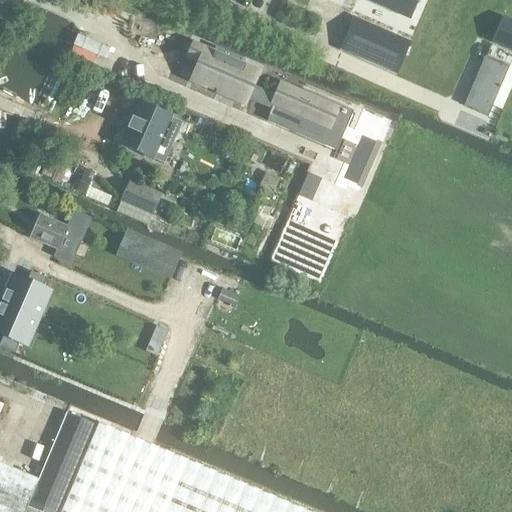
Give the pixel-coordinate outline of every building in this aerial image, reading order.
[(360,0),(404,17),(411,0),(360,0)] [(511,21),(502,17),(491,43),(511,52),(511,21)] [(354,22),(342,49),(396,72),(408,45),(354,22)] [(183,56),(182,57),(200,65),(197,71),(196,73),(193,80),(207,86),(207,85),(218,90),(216,94),(243,105),(246,99),(271,110),(269,116),(270,116),(273,111),(300,123),(298,127),(296,127),(295,128),(306,133),(306,132),(322,139),(334,112),(335,112),(337,108),(304,94),(305,93),(304,92),(303,94),(282,85),(277,97),(251,86),(252,85),(251,85),(257,72),(241,65),(243,59),(215,47),(213,52),(194,44),(190,54),(189,58),(183,56)] [(484,59),(463,106),(487,117),(508,69),(484,59)] [(128,131),(122,146),(163,164),(181,123),(140,105),(133,120),(131,119),(126,130),(128,131)] [(307,174),(298,196),(312,202),(321,180),(307,174)] [(154,214),(161,195),(131,182),(123,201),(154,214)] [(40,218),(31,240),(57,251),(55,257),(70,264),(90,220),(74,213),(67,229),(40,218)] [(128,230),(117,256),(170,278),(181,253),(128,230)] [(13,276),(1,303),(38,319),(43,321),(44,318),(44,317),(49,305),(45,303),(50,292),(43,289),(47,279),(31,273),(27,282),(13,276)] [(223,291),(219,300),(235,307),(239,297),(223,291)] [(0,335),(3,337),(0,343),(0,347),(15,353),(19,344),(30,349),(31,348),(36,335),(32,334),(38,319),(1,303),(0,306),(0,335)] [(308,511),(100,424),(98,428),(67,414),(39,479),(0,462),(0,511),(308,511)]
